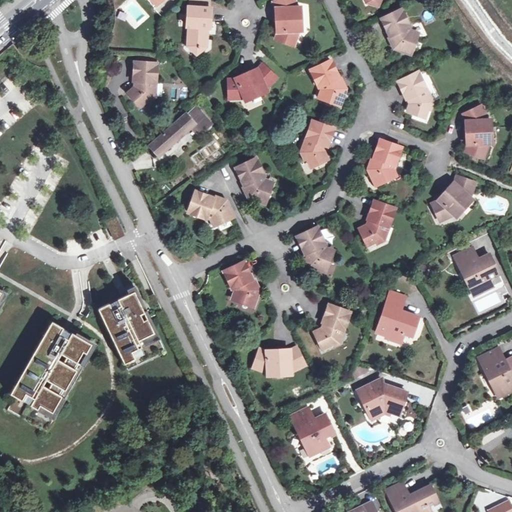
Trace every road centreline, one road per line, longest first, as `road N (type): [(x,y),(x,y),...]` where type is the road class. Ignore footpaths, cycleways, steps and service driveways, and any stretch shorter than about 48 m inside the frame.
road 1 (residential): [(176,280),(327,201),(358,122)]
road 2 (tertiary): [(176,280),(284,511)]
road 3 (tertiary): [(86,97),(176,280)]
road 4 (residential): [(301,511),(429,448)]
road 5 (residential): [(439,431),(457,353),(511,323)]
road 6 (residential): [(358,122),(371,90),(329,0)]
